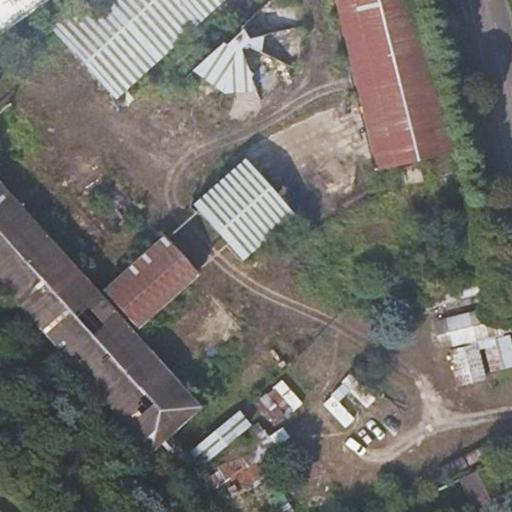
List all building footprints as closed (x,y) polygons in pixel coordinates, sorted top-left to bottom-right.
[(0,0),(0,34),(46,1),(47,0),(0,0)] [(81,0),(52,28),(116,98),(222,0),(81,0)] [(233,105),(247,90),(259,101),(317,41),(274,0),(268,0),(198,72),(233,105)] [(448,109),(421,4),(420,0),(334,0),(350,64),(376,170),(458,150),(448,109)] [(0,181),(38,147),(5,110),(0,114),(0,181)] [(246,159),(195,204),(244,259),(295,214),(246,159)] [(91,283),(41,228),(0,181),(0,282),(36,323),(91,384),(150,451),(201,407),(167,369),(125,321),(91,283)] [(137,325),(197,272),(164,235),(104,288),(137,325)] [(441,348),(511,330),(511,327),(506,304),(434,322),(441,348)] [(450,350),(454,386),(483,382),(479,347),(450,350)] [(213,452),(248,428),(238,415),(204,439),(213,452)] [(337,483),(318,450),(274,475),(293,508),(337,483)] [(506,495),(490,463),(458,479),(465,493),(474,511),(506,495)] [(9,511),(1,503),(0,504),(0,511),(9,511)]
